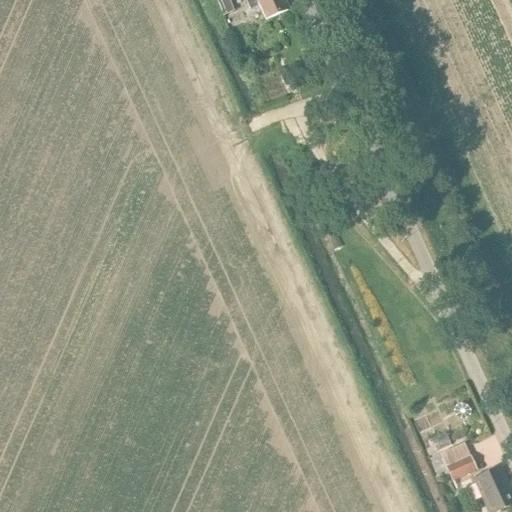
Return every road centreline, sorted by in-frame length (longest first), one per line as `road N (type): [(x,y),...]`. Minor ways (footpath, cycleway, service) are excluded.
road 1 (track): [(185,0),(418,511)]
road 2 (unclassified): [(511,456),(303,0)]
road 3 (track): [(449,318),(332,178),(296,111),(349,99)]
